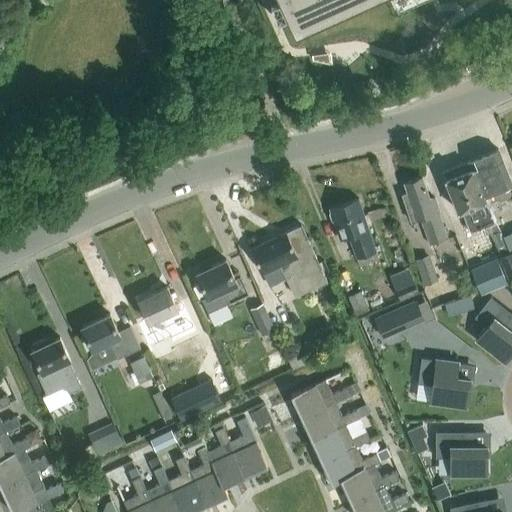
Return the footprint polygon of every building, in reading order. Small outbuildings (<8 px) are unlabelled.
[(296,0),(277,9),(306,72),(461,0),(296,0)] [(511,183),(498,149),(469,161),(482,194),(483,194),(492,190),(497,203),(511,196),(511,183)] [(446,170),(445,179),(458,211),(461,210),(470,232),(485,226),(493,240),(499,254),(509,250),(503,235),(494,221),(485,199),(483,194),(482,194),(469,161),(446,170)] [(411,222),(421,218),(430,243),(447,237),(433,197),(429,199),(421,177),(403,184),(407,194),(402,195),(411,222)] [(357,267),(377,260),(367,229),(368,229),(358,199),(328,209),(338,239),(347,236),(357,267)] [(295,295),(327,280),(301,223),(286,230),(250,247),(262,270),(279,262),(295,295)] [(511,251),(499,257),(508,279),(511,277),(511,251)] [(428,254),(414,260),(424,286),(438,281),(428,254)] [(470,268),(481,294),(507,283),(497,257),(470,268)] [(207,311),(247,292),(238,272),(233,274),(226,258),(196,272),(207,295),(201,298),(207,311)] [(173,328),(195,318),(186,299),(176,304),(167,286),(138,299),(149,322),(166,314),(173,328)] [(347,296),(355,314),(368,308),(360,291),(347,296)] [(511,330),(511,328),(511,312),(491,295),(474,316),(486,326),(476,338),(505,360),(511,351),(511,330)] [(416,300),(374,318),(383,337),(424,319),(416,300)] [(263,303),(250,309),(262,336),(275,330),(263,303)] [(81,326),(92,348),(87,358),(91,368),(138,346),(129,326),(119,331),(110,313),(81,326)] [(69,392),(82,386),(70,359),(71,359),(60,336),(31,349),(41,371),(38,372),(48,394),(42,396),(49,411),(72,400),(69,392)] [(152,376),(144,356),(131,362),(139,381),(152,376)] [(456,376),(458,362),(421,356),(418,383),(433,385),(430,401),(466,406),(470,378),(456,376)] [(335,400),(336,401),(350,395),(346,386),(332,393),(325,378),(291,393),(301,416),(335,400)] [(222,400),(212,379),(172,398),(182,418),(222,400)] [(153,394),(164,420),(172,417),(160,390),(153,394)] [(0,406),(10,402),(6,394),(0,396),(0,406)] [(301,416),(311,438),(346,422),(360,416),(356,408),(342,415),(336,401),(335,400),(301,416)] [(249,408),(258,425),(271,419),(262,401),(249,408)] [(369,411),(366,404),(357,408),(360,415),(369,411)] [(0,432),(5,430),(5,431),(20,424),(16,416),(2,423),(0,418),(0,432)] [(243,433),(230,440),(229,440),(244,474),(267,464),(245,416),(237,419),(243,433)] [(352,436),(346,422),(311,438),(321,460),(356,444),(370,438),(366,430),(352,436)] [(121,444),(112,423),(88,434),(97,454),(121,444)] [(407,430),(417,452),(428,448),(423,437),(427,435),(422,423),(407,430)] [(222,444),(208,450),(223,484),(244,474),(229,440),(230,440),(223,425),(215,429),(222,444)] [(171,429),(161,434),(166,446),(177,441),(171,429)] [(12,444),(5,431),(5,430),(0,432),(0,459),(24,449),(29,446),(26,438),(12,444)] [(473,445),(473,431),(435,431),(435,457),(451,457),(451,473),(487,473),(486,445),(473,445)] [(200,437),(186,443),(189,452),(204,445),(200,437)] [(76,461),(88,455),(82,442),(69,447),(76,461)] [(227,493),(223,484),(208,450),(205,444),(197,448),(203,462),(190,468),(189,469),(205,503),(227,493)] [(332,482),(341,478),(375,462),(389,456),(385,448),(362,458),(356,444),(321,460),(332,482)] [(0,459),(0,483),(1,485),(36,469),(36,470),(48,464),(44,456),(30,463),(24,449),(0,459)] [(182,511),(185,511),(205,503),(189,469),(190,468),(184,454),(175,458),(182,473),(168,479),(167,479),(182,511)] [(149,459),(153,468),(154,468),(161,465),(157,456),(149,459)] [(341,478),(350,499),(385,484),(399,478),(395,470),(381,476),(375,462),(341,478)] [(160,482),(146,489),(155,511),(182,511),(167,479),(168,479),(162,465),(161,465),(154,468),(160,482)] [(36,469),(1,485),(13,511),(16,511),(63,490),(59,482),(45,489),(36,470),(36,469)] [(128,511),(155,511),(146,489),(140,475),(132,478),(138,493),(123,499),(128,511)] [(391,498),(385,484),(350,499),(356,511),(381,511),(409,499),(405,492),(391,498)] [(492,511),(488,511),(486,499),(449,506),(450,511),(502,511),(503,510),(492,511)] [(112,500),(105,503),(102,511),(113,511),(116,511),(112,500)]
